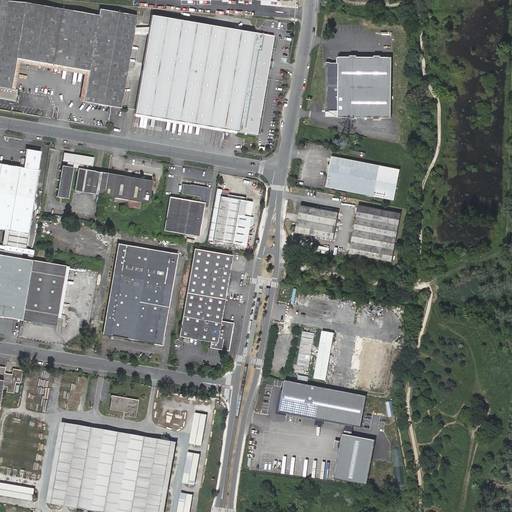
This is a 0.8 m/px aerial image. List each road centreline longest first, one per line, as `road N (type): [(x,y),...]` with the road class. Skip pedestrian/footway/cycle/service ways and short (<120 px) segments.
road 1 (unclassified): [(230,511),(277,261),(276,196)]
road 2 (unclassified): [(0,122),(281,171)]
road 3 (unclassified): [(0,347),(206,383)]
road 4 (unclassified): [(276,196),(237,377)]
road 5 (unclassified): [(281,171),(309,0)]
road 6 (unknown): [(95,416),(53,418),(39,501),(62,511)]
